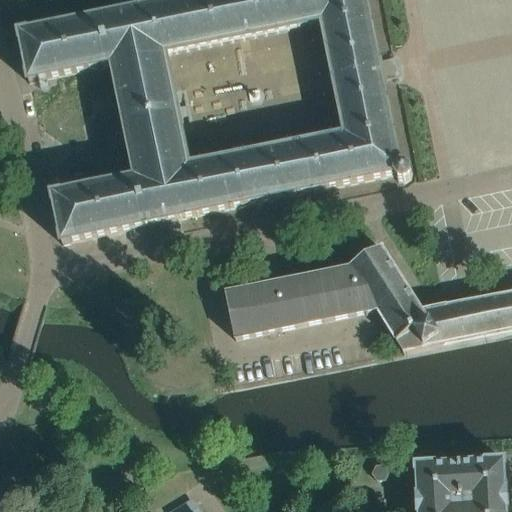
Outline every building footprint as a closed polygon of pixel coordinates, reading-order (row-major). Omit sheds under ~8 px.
[(199,0),(27,34),(19,35),(20,44),(21,44),(28,76),(27,76),(29,85),(38,83),(38,82),(112,67),(136,181),(61,196),(61,195),(52,197),(54,206),(55,206),(61,238),(60,238),(62,247),(71,245),(71,244),(394,177),(398,183),(404,184),(410,180),(411,174),(408,168),(401,166),(383,77),(380,77),(380,78),(373,80),(350,85),(350,84),(348,84),(361,148),(192,182),(163,43),(333,9),(345,73),(348,73),(348,71),(371,66),(378,65),(378,66),(380,66),(366,0),(199,0)] [(348,73),(345,73),(347,78),(348,84),(350,84),(350,85),(373,80),(380,78),(380,77),(383,77),(381,71),(380,66),(378,66),(378,65),(371,66),(348,71),(348,73)] [(421,312),(382,251),(350,270),(377,314),(394,342),(426,323),(428,327),(449,322),(446,307),(436,309),(421,312)] [(377,314),(350,270),(272,286),(226,296),(236,343),(266,337),(279,334),(347,320),(349,319),(377,314)] [(459,305),(446,307),(449,322),(428,327),(426,323),(394,342),(403,356),(454,346),(511,335),(511,293),(504,295),(478,301),(459,305)] [(434,466),(415,467),(416,473),(417,473),(418,496),(417,496),(417,511),(505,511),(506,510),(507,510),(506,491),(505,491),(504,468),(505,468),(505,462),(503,462),(485,462),(485,464),(435,467),(434,466)] [(384,468),(376,468),(372,476),(377,483),(385,482),(389,475),(384,468)]
